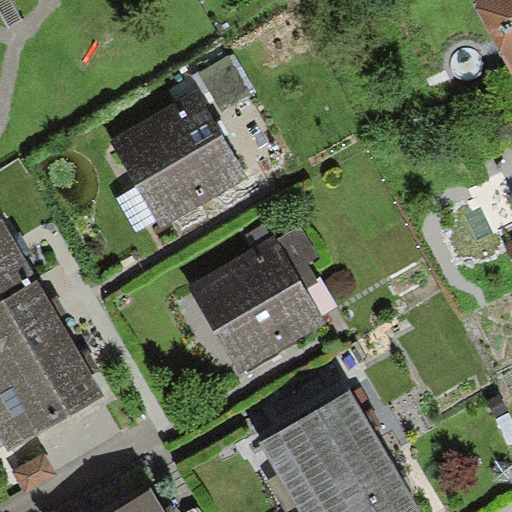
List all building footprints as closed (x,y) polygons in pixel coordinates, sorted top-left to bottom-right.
[(511,0),(485,0),(511,50),(511,0)] [(191,101),(117,141),(160,220),(234,180),(191,101)] [(93,398),(0,229),(0,436),(6,447),(93,398)] [(270,248),(198,291),(242,365),(315,321),(270,248)] [(412,511),(348,401),(269,447),(306,511),(412,511)] [(153,511),(149,503),(133,511),(153,511)]
